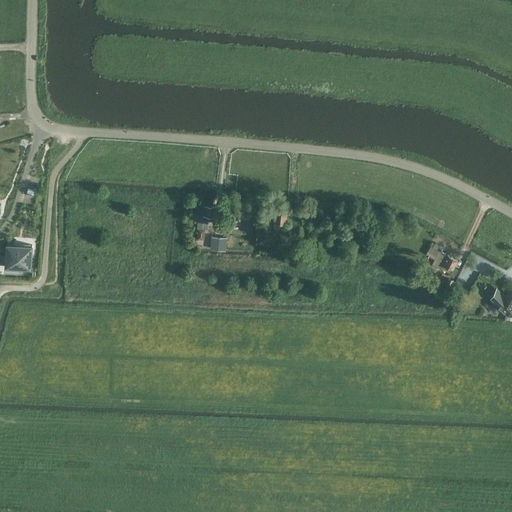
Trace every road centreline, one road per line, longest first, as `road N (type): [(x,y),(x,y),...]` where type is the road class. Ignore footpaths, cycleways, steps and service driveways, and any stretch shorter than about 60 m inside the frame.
road 1 (unclassified): [(511,213),(408,164),(42,125),(30,102),(31,0)]
road 2 (unknown): [(0,284),(55,280),(59,177),(73,132)]
